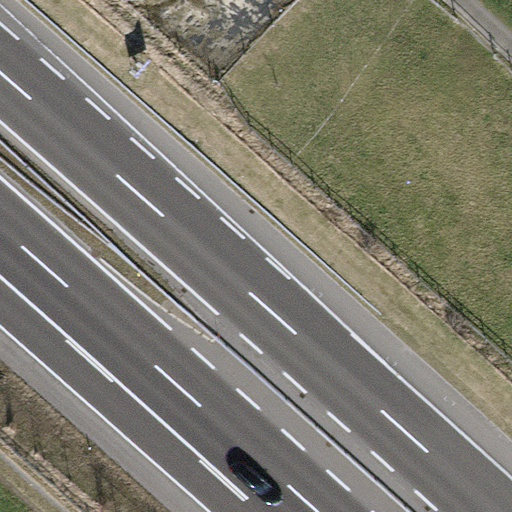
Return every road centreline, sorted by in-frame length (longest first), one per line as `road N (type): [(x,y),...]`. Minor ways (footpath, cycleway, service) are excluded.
road 1 (motorway): [(493,511),(0,71)]
road 2 (motorway): [(0,226),(317,511)]
